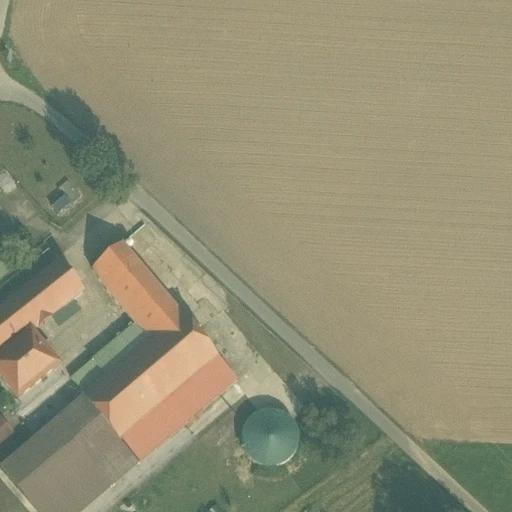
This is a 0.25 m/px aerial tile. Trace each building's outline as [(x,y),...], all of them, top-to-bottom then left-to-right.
[(151,340),(177,317),(118,249),(91,271),(137,324),(151,340)] [(0,282),(13,272),(0,256),(0,282)] [(0,308),(0,354),(29,332),(30,334),(83,293),(60,263),(0,308)] [(82,403),(2,475),(36,511),(84,511),(233,379),(177,317),(151,340),(82,403)] [(151,340),(137,324),(68,386),(82,403),(151,340)] [(29,332),(0,354),(0,382),(14,399),(56,367),(30,334),(29,332)] [(284,473),(298,426),(249,412),(236,458),(284,473)] [(0,423),(0,449),(16,437),(3,422),(0,423)]
